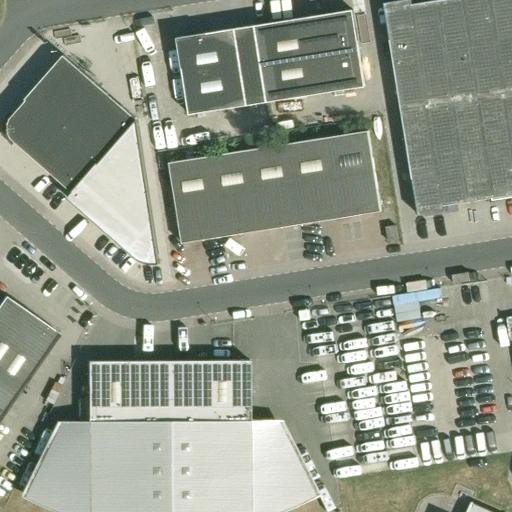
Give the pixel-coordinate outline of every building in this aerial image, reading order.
[(411,0),(402,0),(385,3),(419,216),(446,211),(445,205),(511,195),(511,0),(439,0),(412,4),(411,0)] [(190,115),(366,87),(354,10),(178,38),(190,115)] [(11,119),(10,124),(10,132),(12,137),(16,141),(73,192),(68,198),(135,257),(138,259),(142,261),(145,263),(149,264),(153,264),(158,265),(160,264),(138,120),(64,56),(26,99),(28,100),(11,119)] [(170,162),(183,243),(382,212),(369,130),(170,162)] [(387,227),(389,241),(399,239),(397,225),(387,227)] [(0,411),(56,331),(6,296),(0,303),(0,411)] [(487,316),(486,296),(472,296),(472,316),(487,316)] [(272,511),(292,504),(312,495),(279,430),(255,430),(251,422),(250,360),(169,360),(88,361),(89,422),(84,431),(60,431),(28,496),(49,506),(65,511),(272,511)] [(304,415),(326,413),(323,366),(301,368),(304,415)] [(470,404),(490,399),(487,390),(468,394),(470,404)] [(377,448),(397,442),(394,432),(375,438),(377,448)] [(493,511),(473,503),(469,511),(493,511)]
